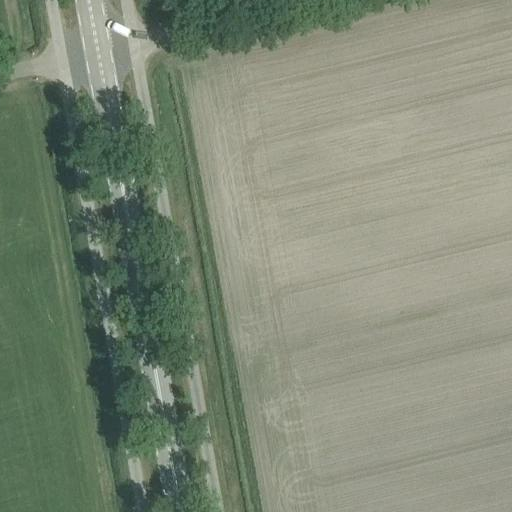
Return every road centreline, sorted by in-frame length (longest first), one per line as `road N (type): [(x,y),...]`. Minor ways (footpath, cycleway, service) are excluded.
road 1 (unclassified): [(218,511),(134,43)]
road 2 (primary): [(180,511),(98,54)]
road 3 (unclassified): [(141,511),(61,64)]
road 4 (unclassified): [(134,43),(312,0)]
